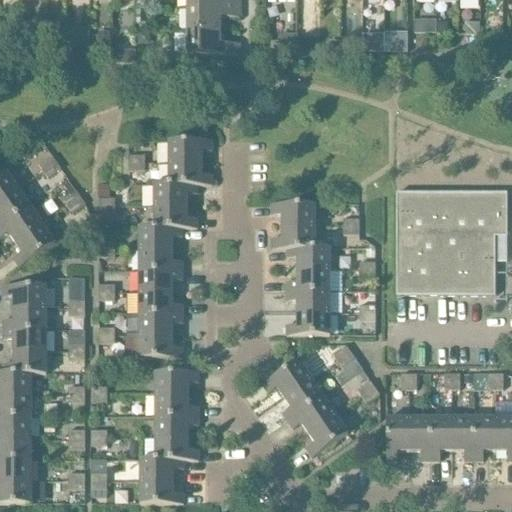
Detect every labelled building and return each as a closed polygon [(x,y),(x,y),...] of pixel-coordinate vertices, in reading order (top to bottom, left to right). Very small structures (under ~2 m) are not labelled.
[(220,0),(185,0),(185,10),(240,10),(240,1),(220,1),(220,0)] [(185,32),(220,33),(220,19),(240,19),(240,10),(185,10),(185,32)] [(443,25),(437,25),(437,35),(447,35),(447,28),(443,25)] [(185,57),(240,57),(240,46),(220,46),(220,33),(185,32),(185,57)] [(13,33),(7,38),(7,47),(19,47),(19,33),(13,33)] [(98,33),(98,45),(110,44),(110,33),(98,33)] [(43,35),(27,35),(27,46),(43,46),(43,35)] [(391,35),(383,35),(383,37),(383,55),(391,55),(391,35)] [(370,37),(362,37),(362,54),(370,54),(370,37)] [(90,39),(67,39),(67,46),(67,50),(90,50),(90,46),(90,39)] [(341,43),(329,43),(329,54),(341,54),(341,46),(341,43)] [(297,45),(297,54),(309,54),(309,45),(297,45)] [(136,52),(127,52),(127,66),(136,65),(136,52)] [(167,143),(167,144),(167,166),(201,166),(201,154),(212,154),(212,143),(167,143)] [(43,174),(56,165),(52,159),(38,168),(43,174)] [(56,165),(43,174),(47,181),(61,171),(56,165)] [(145,166),(128,166),(128,174),(145,174),(145,166)] [(201,166),(167,166),(167,187),(197,187),(197,189),(212,189),(212,178),(201,178),(201,166)] [(0,203),(19,191),(6,172),(0,176),(0,203)] [(110,187),(98,187),(98,199),(110,199),(110,187)] [(152,209),(187,209),(186,197),(197,197),(197,189),(197,187),(167,187),(152,187),(152,209)] [(19,191),(0,203),(0,229),(31,209),(19,191)] [(67,210),(81,201),(76,194),(63,203),(67,210)] [(506,196),(396,196),(396,298),(494,299),(494,265),(496,265),(496,264),(506,264),(506,239),(506,214),(506,196)] [(72,216),(85,207),(81,201),(67,210),(72,216)] [(98,209),(114,209),(114,201),(98,201),(98,209)] [(271,207),(271,218),(281,218),(281,230),(315,230),(315,207),(271,207)] [(31,209),(0,229),(0,241),(8,236),(15,246),(43,227),(31,209)] [(114,209),(98,209),(98,217),(114,217),(114,209)] [(187,209),(152,209),(152,230),(152,231),(182,231),(182,232),(197,232),(196,221),(187,221),(187,209)] [(43,227),(15,246),(22,256),(13,262),(19,271),(56,245),(43,227)] [(137,252),(172,252),(172,241),(182,241),(182,232),(182,231),(152,231),(152,230),(137,230),(137,252)] [(315,230),(281,230),(281,242),(271,242),(271,253),(286,253),(286,252),(315,251),(315,250),(315,230)] [(342,238),(359,238),(359,230),(343,230),(342,238)] [(98,252),(114,252),(114,244),(98,244),(98,252)] [(296,273),(330,273),(330,250),(315,250),(315,251),(286,252),(286,253),(286,261),(296,261),(296,273)] [(114,252),(98,252),(98,260),(114,260),(114,252)] [(137,274),(182,274),(182,264),(172,264),(172,252),(137,252),(137,274)] [(330,273),(296,273),(296,285),(286,285),(286,295),(330,295),(330,273)] [(359,281),(375,281),(375,273),(359,273),(359,281)] [(137,296),(172,296),(172,283),(182,283),(182,274),(137,274),(137,296)] [(98,296),(114,296),(115,286),(98,286),(98,296)] [(2,289),(2,290),(2,300),(12,300),(12,311),(47,311),(47,289),(2,289)] [(330,295),(286,295),(286,304),(296,304),(296,317),(330,317),(330,295)] [(137,317),(182,317),(182,307),(172,308),(172,296),(137,296),(137,317)] [(359,317),(375,317),(375,308),(359,308),(359,317)] [(47,311),(12,311),(13,324),(2,324),(2,333),(47,333),(47,311)] [(68,319),(84,320),(84,311),(68,311),(68,319)] [(137,339),(171,339),(171,327),(182,327),(182,317),(137,317),(137,339)] [(331,339),(331,337),(330,317),(296,317),(296,328),(286,328),(286,339),(331,339)] [(98,339),(114,339),(114,331),(98,331),(98,339)] [(47,333),(2,333),(2,343),(13,343),(13,355),(47,355),(47,333)] [(137,362),(182,362),(182,351),(171,351),(171,339),(137,339),(137,362)] [(337,364),(350,355),(346,348),(332,358),(337,364)] [(84,354),(68,355),(68,363),(85,363),(84,354)] [(47,355),(13,355),(13,367),(2,367),(2,375),(2,376),(32,376),(32,378),(47,378),(47,355)] [(344,374),(335,380),(341,388),(355,378),(363,373),(355,361),(350,355),(337,364),(344,374)] [(299,363),(262,388),(268,397),(276,391),(283,401),(311,381),(299,363)] [(0,397),(32,398),(32,378),(32,376),(2,376),(2,375),(0,375),(0,397)] [(153,375),(153,377),(153,398),(188,398),(188,386),(198,386),(198,375),(153,375)] [(400,377),(400,394),(408,393),(408,377),(400,377)] [(408,377),(408,393),(416,393),(416,377),(408,377)] [(452,393),(452,377),(443,377),(443,393),(452,393)] [(459,393),(460,377),(452,377),(452,393),(459,393)] [(464,377),(464,386),(473,386),(473,377),(464,377)] [(487,377),(474,377),(474,394),(487,394),(487,393),(495,393),(495,377),(487,377)] [(311,381),(283,401),(290,411),(281,416),(287,424),(324,399),(311,381)] [(361,400),(375,391),(370,384),(356,393),(361,400)] [(90,398),(107,398),(107,390),(90,390),(90,398)] [(366,406),(379,397),(375,391),(361,400),(366,406)] [(32,398),(0,397),(0,419),(32,420),(32,398)] [(68,406),(85,406),(85,398),(68,398),(68,406)] [(188,398),(153,398),(153,420),(198,420),(198,410),(188,410),(188,398)] [(324,399),(287,424),(292,432),(301,427),(308,437),(336,417),(324,399)] [(312,461),(349,436),(336,417),(308,437),(314,446),(306,452),(312,461)] [(32,420),(0,419),(0,441),(32,441),(32,420)] [(511,419),(495,420),(495,454),(507,454),(507,464),(511,464),(511,419)] [(198,420),(153,420),(153,441),(188,441),(188,429),(198,429),(198,420)] [(386,420),(386,428),(386,465),(397,465),(397,454),(408,454),(408,420),(386,420)] [(408,420),(408,454),(420,454),(420,464),(430,464),(430,420),(408,420)] [(430,420),(430,464),(440,464),(440,454),(452,454),(452,420),(430,420)] [(452,420),(452,454),(464,454),(464,464),(473,464),(473,420),(452,420)] [(473,420),(473,464),(483,464),(483,454),(495,454),(495,420),(473,420)] [(68,441),(84,441),(84,433),(68,433),(68,441)] [(90,441),(107,441),(107,433),(90,433),(90,441)] [(32,441),(0,441),(0,462),(32,463),(32,441)] [(153,441),(153,462),(153,463),(183,463),(183,464),(198,464),(198,453),(188,453),(188,441),(153,441)] [(32,463),(0,462),(0,484),(32,485),(32,463)] [(138,485),(173,485),(173,472),(183,472),(183,464),(183,463),(153,463),(153,462),(138,462),(138,485)] [(68,484),(84,484),(84,476),(68,476),(68,484)] [(90,485),(106,485),(106,476),(90,476),(90,485)] [(0,507),(32,507),(32,485),(0,484),(0,507)] [(138,485),(138,507),(183,507),(183,496),(173,496),(173,485),(138,485)]
